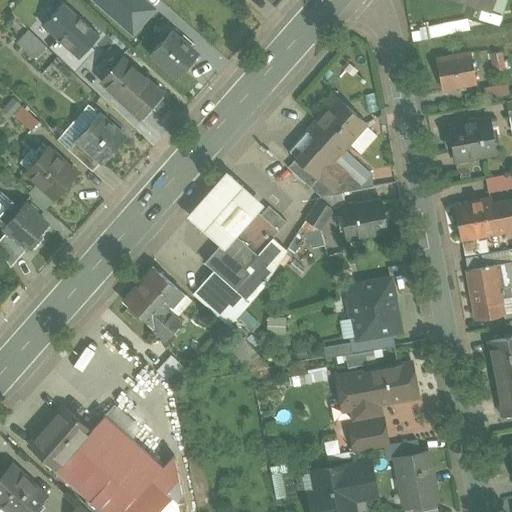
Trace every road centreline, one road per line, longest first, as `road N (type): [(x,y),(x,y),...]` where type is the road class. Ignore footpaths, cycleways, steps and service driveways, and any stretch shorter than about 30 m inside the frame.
road 1 (residential): [(479,511),(392,47),(369,0)]
road 2 (secondary): [(331,0),(0,375)]
